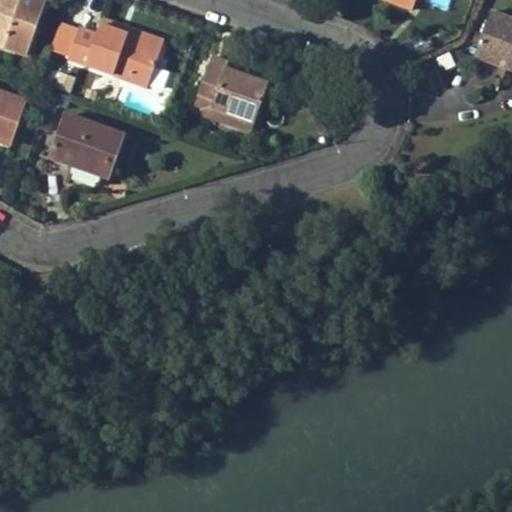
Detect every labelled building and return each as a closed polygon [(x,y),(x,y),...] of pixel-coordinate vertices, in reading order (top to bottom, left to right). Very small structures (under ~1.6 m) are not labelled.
[(0,0),(0,43),(28,54),(47,0),(0,0)] [(386,0),(412,9),(415,0),(386,0)] [(511,18),(491,11),(479,45),(509,56),(505,68),(511,70),(511,18)] [(118,30),(117,33),(163,50),(166,40),(104,18),(101,24),(118,30)] [(80,29),(68,58),(149,87),(163,50),(117,33),(118,30),(101,24),(97,36),(80,29)] [(475,57),(505,68),(509,56),(479,45),(475,57)] [(193,111),(209,116),(212,106),(255,121),(268,84),(244,76),(227,69),(229,63),(213,57),(193,111)] [(229,63),(227,69),(244,76),(246,70),(229,63)] [(0,91),(0,139),(11,144),(26,102),(0,91)] [(251,131),(255,121),(212,106),(209,116),(251,131)] [(126,136),(66,114),(50,157),(111,178),(126,136)]
